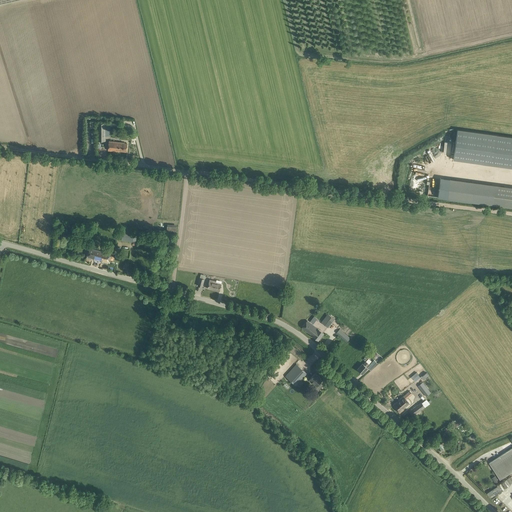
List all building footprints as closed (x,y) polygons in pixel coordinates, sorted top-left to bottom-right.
[(106,141),(106,135),(112,135),(111,131),(112,131),(112,123),(97,123),(97,141),(106,141)] [(511,166),(511,135),(457,129),(453,159),(511,166)] [(126,151),(127,146),(127,143),(124,143),(124,142),(109,141),(108,150),(119,151),(126,151)] [(441,155),(444,153),(439,144),(432,147),(433,150),(430,151),(435,161),(442,157),(441,155)] [(10,232),(12,223),(9,222),(9,220),(3,218),(2,221),(0,219),(0,229),(0,230),(5,232),(6,231),(10,232)] [(133,242),(133,241),(135,241),(137,233),(134,233),(117,231),(116,239),(121,240),(133,242)] [(111,254),(106,252),(89,248),(87,258),(91,259),(91,258),(94,259),(108,263),(111,254)] [(219,291),(221,286),(221,284),(216,282),(216,281),(210,279),(207,288),(219,291)] [(328,327),(335,318),(328,313),(321,322),(328,327)] [(323,333),(307,321),(302,327),(313,335),(312,336),(318,340),(323,333)] [(347,342),(350,338),(340,329),(336,332),(347,342)] [(369,364),(371,361),(366,357),(364,359),(366,361),(363,364),(362,363),(357,369),(362,373),(367,368),(366,367),(369,364)] [(307,373),(298,365),(296,364),(285,376),(287,377),(296,385),(297,384),(300,386),(303,383),(300,380),(307,373)] [(323,385),(320,383),(322,380),(319,377),(315,373),(312,377),(309,379),(316,386),(316,387),(316,388),(318,390),(319,390),(323,385)] [(423,382),(417,387),(422,393),(422,394),(423,396),(425,395),(426,396),(430,393),(429,392),(430,391),(427,386),(426,387),(423,382)] [(400,413),(403,410),(403,409),(409,403),(406,399),(412,394),(410,391),(393,405),(400,413)] [(421,402),(409,411),(415,418),(418,416),(416,413),(425,407),(421,402)] [(442,450),(447,445),(440,438),(438,440),(435,443),(442,450)] [(458,439),(454,442),(456,445),(456,444),(458,447),(462,444),(458,439)] [(511,447),(494,460),(489,462),(500,479),(511,471),(511,459),(511,460),(511,459),(511,447)] [(500,485),(488,493),(490,496),(494,493),(496,495),(504,490),(500,485)]
